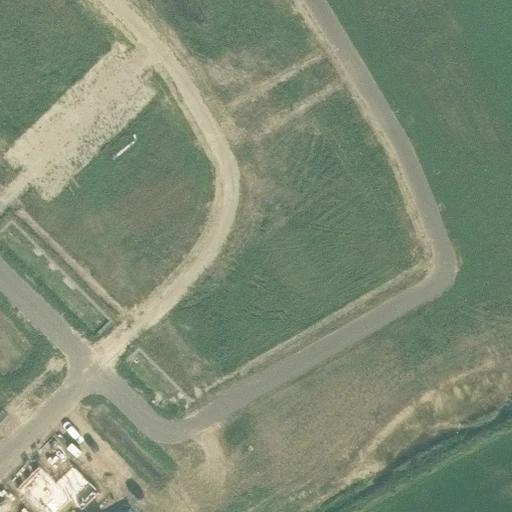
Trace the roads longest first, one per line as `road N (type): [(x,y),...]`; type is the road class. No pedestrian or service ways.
road 1 (residential): [(90,367),(148,422),(185,430),(442,281),(440,243),(403,151),(312,0)]
road 2 (residential): [(0,270),(90,367)]
road 3 (residential): [(90,367),(0,460)]
